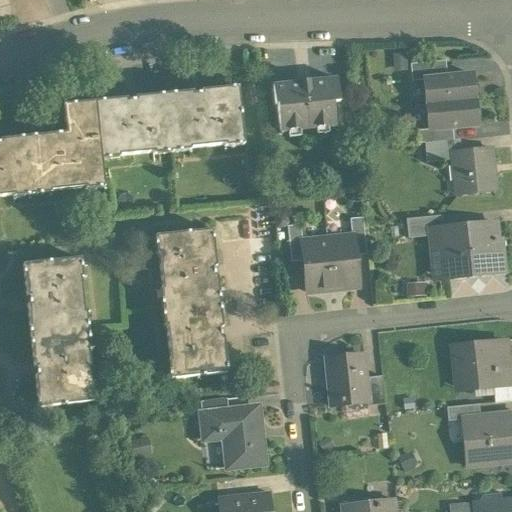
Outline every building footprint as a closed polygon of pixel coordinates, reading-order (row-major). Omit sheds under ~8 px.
[(0,0),(0,8),(9,6),(6,0),(0,0)] [(0,8),(0,21),(12,18),(9,6),(0,8)] [(443,63),(409,66),(411,82),(424,81),(445,79),(443,63)] [(445,79),(424,81),(426,106),(472,101),(470,76),(445,79)] [(308,81),(297,82),(297,84),(271,86),(273,106),(275,106),(278,134),(334,128),(331,104),(337,104),(335,79),(308,82),(308,81)] [(197,93),(164,96),(170,154),(189,152),(188,150),(222,146),(223,148),(242,146),(236,89),(197,93)] [(164,96),(93,104),(99,161),(117,159),(117,157),(151,154),(151,156),(170,154),(164,96)] [(472,101),(426,106),(428,131),(450,129),(475,126),(472,101)] [(50,137),(24,139),(30,197),(49,195),(48,193),(82,190),(83,192),(102,190),(99,161),(93,104),(60,107),(63,135),(59,136),(50,137)] [(428,131),(416,132),(417,145),(423,144),(451,142),(451,135),(450,129),(428,131)] [(0,198),(11,197),(11,199),(30,197),(24,139),(0,141),(0,198)] [(451,142),(423,144),(425,164),(451,161),(451,154),(460,153),(459,141),(451,142)] [(460,153),(451,154),(451,161),(455,196),(494,192),(490,150),(460,153)] [(440,217),(404,220),(406,240),(439,236),(438,230),(442,229),(440,217)] [(362,219),(348,220),(350,237),(351,237),(353,256),(366,255),(362,219)] [(442,229),(438,230),(439,236),(443,280),(503,274),(499,242),(495,242),(493,224),(442,229)] [(299,226),(286,228),(290,263),(294,262),(302,261),(299,243),(301,243),(299,226)] [(210,231),(153,237),(155,256),(157,256),(160,290),(159,290),(162,328),(164,328),(168,362),(166,362),(168,381),(225,375),(221,338),(218,338),(217,330),(221,329),(215,277),(211,277),(210,268),(214,268),(210,231)] [(350,237),(325,240),(331,290),(356,287),(353,256),(351,237),(350,237)] [(301,243),(299,243),(302,261),(305,293),(331,290),(325,240),(301,243)] [(79,260),(21,266),(24,298),(28,297),(29,306),(25,306),(32,369),(36,369),(36,377),(33,377),(36,409),(94,403),(92,384),(90,384),(86,350),(88,350),(84,313),(82,313),(79,279),(81,279),(79,260)] [(500,343),(450,348),(452,368),(460,367),(462,392),(492,389),(510,388),(509,384),(508,368),(502,369),(500,343)] [(362,357),(323,361),(328,408),(365,404),(367,404),(365,380),(362,357)] [(381,378),(365,380),(367,404),(365,404),(365,408),(384,406),(381,378)] [(510,388),(492,389),(493,404),(511,402),(511,383),(509,384),(510,388)] [(225,400),(198,403),(200,415),(226,413),(225,400)] [(477,406),(445,409),(446,423),(469,421),(469,419),(479,418),(477,406)] [(226,413),(200,415),(202,437),(222,435),(226,469),(262,465),(256,410),(226,413)] [(511,414),(479,418),(469,419),(469,421),(471,441),(463,442),(465,469),(511,463),(511,414)] [(500,494),(481,496),(475,506),(475,509),(501,506),(501,503),(500,494)] [(270,511),(269,495),(217,500),(217,511),(270,511)] [(475,509),(474,509),(474,511),(511,511),(511,501),(501,503),(501,506),(475,509)] [(394,511),(394,502),(376,504),(377,511),(394,511)]
